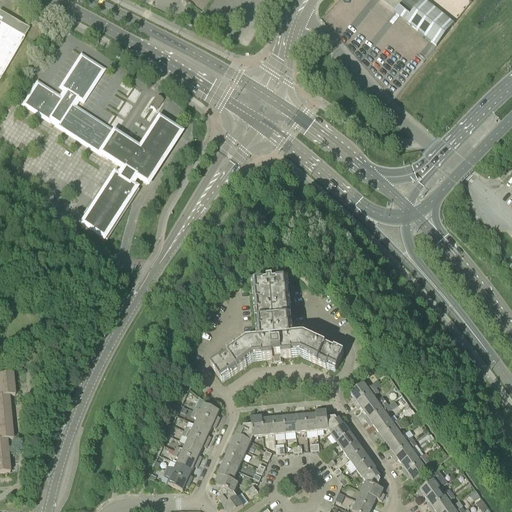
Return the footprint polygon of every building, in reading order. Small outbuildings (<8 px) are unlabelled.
[(411,13),(399,4),(393,12),(437,47),(455,24),(425,0),(421,0),(417,6),(411,13)] [(409,0),(402,0),(399,4),(411,13),(417,6),(409,0)] [(0,19),(3,21),(1,24),(0,24),(0,83),(26,40),(27,39),(25,38),(29,30),(0,12),(0,19)] [(61,101),(37,86),(24,106),(124,171),(119,180),(110,174),(78,223),(107,242),(139,192),(129,186),(134,178),(146,186),(180,134),(159,121),(139,151),(114,135),(71,108),(77,99),(82,103),(102,72),(81,58),(61,89),(67,93),(61,101)] [(150,108),(155,112),(162,102),(157,98),(150,108)] [(219,361),(211,367),(221,382),(228,376),(230,379),(247,367),(245,365),(253,360),(262,359),(262,361),(272,361),(273,365),(282,364),(282,360),(292,359),(292,356),(301,355),(309,359),(308,361),(326,370),(328,367),(336,371),(344,355),(334,350),(333,352),(304,339),(304,338),(293,339),(292,329),(290,330),(288,311),(291,311),(290,301),(287,301),(286,292),(289,292),(288,282),(273,283),(273,280),(267,280),(267,284),(252,285),(253,295),(256,295),(257,304),(254,304),(255,315),(258,314),(259,332),(256,333),(257,343),(247,344),(220,363),(219,361)] [(13,374),(0,375),(0,386),(14,386),(13,374)] [(377,381),(373,385),(377,390),(381,386),(377,381)] [(354,406),(376,390),(373,386),(367,390),(364,385),(350,395),(354,399),(351,401),(354,406)] [(0,386),(0,397),(9,397),(15,397),(14,386),(0,386)] [(376,390),(354,406),(357,410),(360,408),(363,413),(377,403),(373,398),(379,394),(376,390)] [(9,397),(0,397),(0,408),(10,408),(9,397)] [(382,399),(377,403),(363,413),(366,417),(363,419),(367,423),(389,407),(382,399)] [(217,418),(219,413),(204,406),(202,412),(195,409),(193,413),(218,425),(220,419),(217,418)] [(376,430),(389,420),(386,416),(392,411),(389,407),(367,423),(370,428),(373,426),(376,430)] [(0,419),(11,418),(10,408),(0,408),(0,419)] [(317,433),(328,432),(327,418),(327,412),(323,413),(322,410),(318,410),(318,413),(315,414),(316,416),(317,433)] [(415,416),(411,410),(406,413),(411,419),(415,416)] [(191,418),(198,421),(195,426),(210,433),(212,428),(215,430),(218,425),(193,413),(191,418)] [(255,419),(251,419),(252,425),(253,439),(264,438),(262,421),(262,418),(259,419),(259,415),(255,416),(255,419)] [(316,416),(305,417),(307,434),(317,433),(316,416)] [(307,434),(305,417),(294,418),(296,435),(307,434)] [(328,432),(331,436),(342,428),(335,419),(331,419),(331,417),(327,418),(328,432)] [(0,430),(12,429),(11,418),(0,419),(0,430)] [(296,435),(294,418),(283,419),(285,436),(296,435)] [(285,436),(283,419),(273,420),(274,437),(285,436)] [(273,420),(262,421),(264,438),(274,437),(273,420)] [(389,420),(376,430),(379,434),(376,436),(379,441),(401,425),(399,421),(393,425),(389,420)] [(244,427),(239,437),(239,438),(251,443),(253,439),(252,425),(248,425),(248,427),(244,427)] [(401,425),(379,441),(383,445),(385,443),(388,448),(402,438),(398,433),(404,429),(401,425)] [(193,432),(186,429),(184,433),(209,444),(211,439),(208,438),(210,433),(195,426),(193,432)] [(342,428),(331,436),(337,445),(351,435),(344,426),(342,428)] [(0,441),(7,441),(13,440),(12,429),(0,430),(0,441)] [(182,437),(189,440),(186,446),(201,453),(203,448),(206,449),(209,444),(184,433),(182,437)] [(344,454),(357,444),(351,435),(337,445),(344,454)] [(251,443),(239,438),(239,437),(236,436),(231,446),(246,453),(251,443)] [(402,438),(388,448),(391,452),(389,454),(392,458),(414,443),(411,439),(405,443),(402,438)] [(414,443),(392,458),(395,463),(398,461),(401,465),(415,456),(411,451),(417,447),(414,443)] [(350,462),(363,453),(357,444),(344,454),(350,462)] [(183,451),(177,448),(175,453),(199,464),(202,459),(199,457),(201,453),(186,446),(183,451)] [(242,463),(246,453),(231,446),(227,456),(242,463)] [(0,462),(9,462),(8,451),(0,452),(0,462)] [(173,457),(179,460),(177,466),(192,472),(194,468),(197,469),(199,464),(175,453),(173,457)] [(350,462),(356,471),(370,461),(363,453),(350,462)] [(222,466),(237,473),(242,463),(227,456),(222,466)] [(405,476),(427,460),(424,456),(418,461),(415,456),(401,465),(404,469),(401,471),(405,476)] [(429,464),(427,460),(405,476),(408,481),(411,479),(414,483),(427,473),(424,468),(429,464)] [(374,472),(376,470),(370,461),(356,471),(363,480),(374,472)] [(0,474),(10,473),(9,462),(0,462),(0,474)] [(174,471),(168,468),(166,472),(190,484),(193,478),(190,477),(192,472),(177,466),(174,471)] [(233,483),(237,473),(222,466),(218,476),(221,477),(233,483)] [(164,477),(170,480),(168,486),(183,492),(185,487),(188,489),(190,484),(166,472),(164,477)] [(380,481),(374,472),(363,480),(366,484),(366,483),(379,489),(380,486),(379,485),(380,481)] [(423,496),(426,500),(440,491),(447,485),(438,472),(428,480),(431,484),(417,493),(421,498),(423,496)] [(216,487),(221,489),(233,495),(234,495),(238,485),(233,483),(221,477),(220,479),(217,478),(215,482),(218,483),(216,487)] [(383,491),(379,489),(366,483),(366,484),(362,493),(376,500),(379,502),(380,499),(383,500),(385,496),(382,495),(383,491)] [(219,497),(226,506),(226,507),(237,499),(234,495),(233,495),(221,489),(220,492),(221,493),(219,497)] [(430,511),(452,495),(449,491),(443,496),(440,491),(426,500),(429,505),(427,506),(430,511)] [(480,498),(475,492),(469,496),(474,503),(480,498)] [(372,510),(376,500),(362,493),(357,503),(372,510)] [(452,495),(430,511),(447,511),(452,508),(449,503),(455,499),(452,495)] [(225,511),(237,511),(243,508),(237,499),(226,507),(226,506),(223,508),(225,511)] [(481,501),(475,505),(480,511),(482,511),(487,509),(481,501)] [(371,511),(372,510),(357,503),(352,511),(371,511)]
